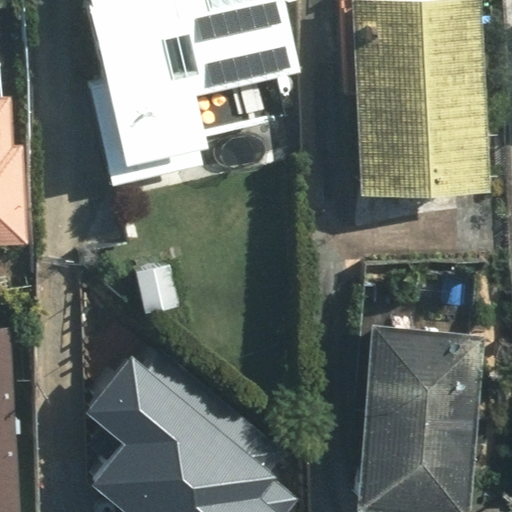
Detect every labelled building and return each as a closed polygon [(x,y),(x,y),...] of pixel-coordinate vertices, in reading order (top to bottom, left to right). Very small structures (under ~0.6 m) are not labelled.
[(202,153),(197,135),(293,113),(266,0),(94,0),(111,71),(91,76),(114,174),(202,153)] [(479,0),(355,0),(360,176),(484,173),(479,0)] [(0,227),(25,227),(20,58),(0,58),(0,227)] [(169,248),(131,256),(142,309),(180,302),(169,248)] [(485,321),(372,310),(353,489),(466,501),(485,321)] [(20,511),(16,314),(0,313),(0,511),(20,511)] [(91,477),(132,511),(289,511),(296,505),(270,483),(293,458),(153,337),(85,416),(119,445),(91,477)]
